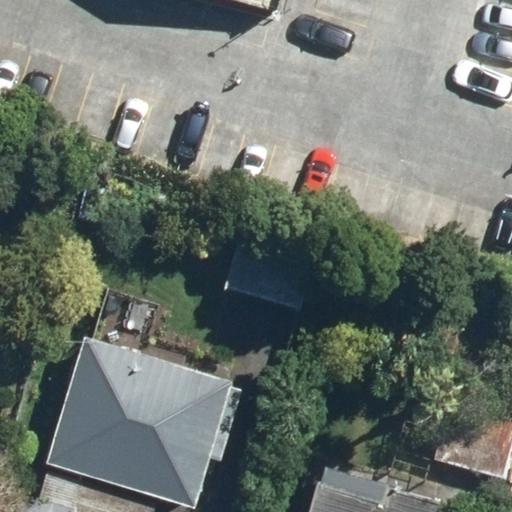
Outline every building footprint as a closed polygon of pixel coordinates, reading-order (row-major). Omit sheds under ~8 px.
[(236,0),(273,10),(276,0),(236,0)] [(81,334),(40,466),(188,511),(229,380),(137,352),(154,301),(100,284),(85,335),(81,334)] [(511,418),(511,384),(456,368),(428,464),(493,483),(511,418)] [(0,510),(0,511),(148,511),(149,510),(41,476),(32,504),(5,495),(0,510)] [(429,511),(431,506),(386,493),(382,507),(310,487),(303,511),(429,511)]
